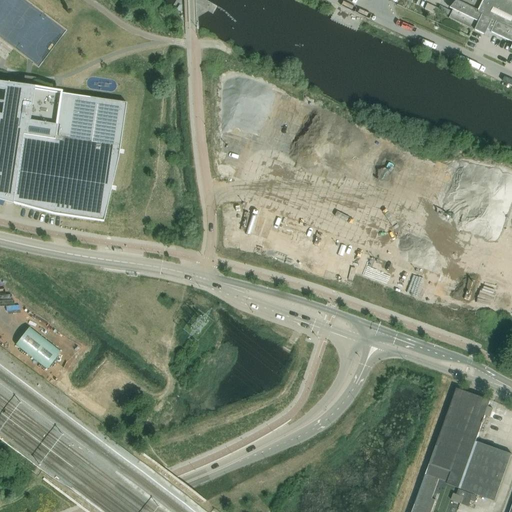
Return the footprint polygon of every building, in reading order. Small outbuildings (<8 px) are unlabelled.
[(511,45),(511,2),(507,0),(457,0),(456,4),(454,3),(448,10),(452,12),(448,19),(473,31),(472,33),(483,38),(485,35),(489,37),(490,35),(511,46),(511,45)] [(437,10),(427,4),(424,9),(435,15),(437,10)] [(0,199),(7,202),(14,204),(54,214),(104,222),(119,158),(127,103),(61,93),(61,91),(56,91),(34,87),(15,85),(0,82),(0,199)] [(60,352),(29,328),(16,345),(47,369),(60,352)] [(411,370),(403,393),(426,402),(435,378),(411,370)] [(426,474),(412,511),(432,511),(436,501),(432,500),(440,479),(449,482),(448,484),(460,488),(478,438),(483,424),(484,424),(485,420),(484,420),(486,416),(491,418),(494,409),(489,407),(490,403),(491,402),(491,401),(478,396),(471,394),(457,389),(456,391),(426,474)] [(511,454),(478,442),(461,489),(478,495),(495,502),(511,454)] [(454,494),(451,501),(461,504),(469,507),(471,500),(476,502),(478,496),(459,490),(457,495),(454,494)]
